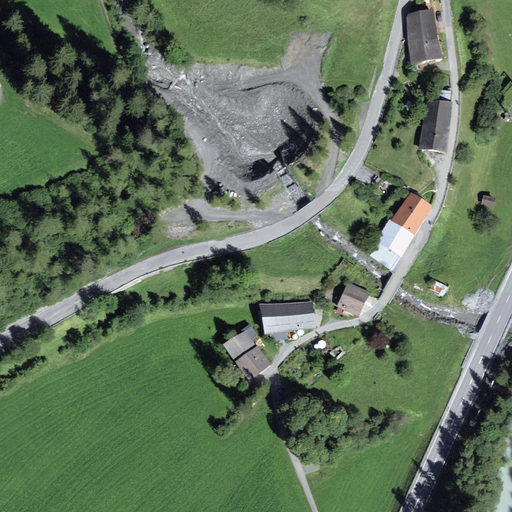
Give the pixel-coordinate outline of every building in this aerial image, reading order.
[(435,10),(407,13),(414,63),(442,59),(435,10)] [(453,104),(428,100),(420,147),(444,151),(453,104)] [(434,206),(410,190),(391,219),(415,234),(434,206)] [(495,197),(484,194),(482,203),(493,205),(495,197)] [(415,234),(391,219),(377,239),(401,255),(415,234)] [(452,243),(433,232),(418,259),(437,270),(452,243)] [(446,284),(435,279),(430,289),(442,294),(446,284)] [(370,293),(347,283),(338,306),(360,316),(370,293)] [(312,300),(262,306),(265,333),(315,327),(312,300)] [(249,323),(241,329),(243,332),(245,330),(251,339),(258,334),(249,323)] [(224,345),(236,362),(257,347),(251,339),(245,330),(243,332),(224,345)] [(236,362),(250,381),(271,366),(257,347),(236,362)]
